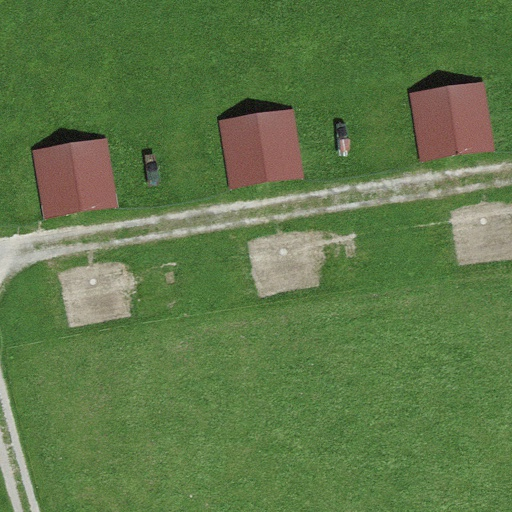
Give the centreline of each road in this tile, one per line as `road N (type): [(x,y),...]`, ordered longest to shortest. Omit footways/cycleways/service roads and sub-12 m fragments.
road 1 (track): [(0,253),(511,173)]
road 2 (track): [(0,395),(32,511)]
